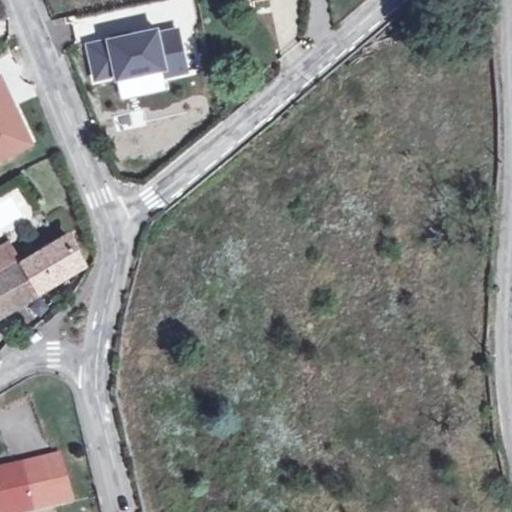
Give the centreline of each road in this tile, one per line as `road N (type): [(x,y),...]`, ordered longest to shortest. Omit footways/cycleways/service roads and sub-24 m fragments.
road 1 (residential): [(382,0),(110,227)]
road 2 (unclassified): [(20,0),(110,227)]
road 3 (unclassified): [(97,335),(101,418),(122,511)]
road 4 (residential): [(507,272),(505,423),(511,444)]
